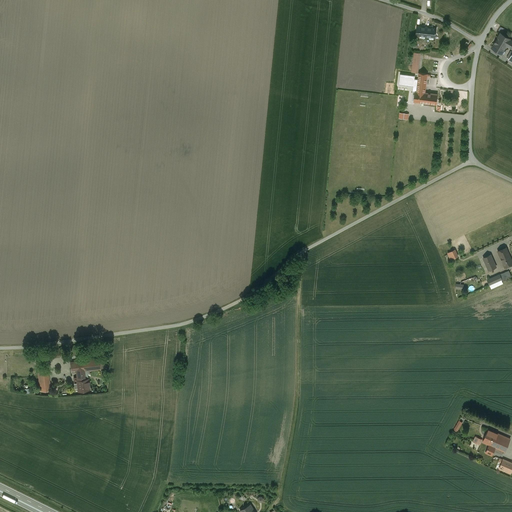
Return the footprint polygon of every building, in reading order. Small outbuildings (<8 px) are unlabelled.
[(436,28),(417,26),(416,36),(435,37),(436,32),(435,32),(436,28)] [(511,38),(501,32),(500,34),(510,40),(506,45),(511,48),(511,38)] [(510,40),(500,34),(492,48),(501,53),(506,45),(510,40)] [(427,74),(419,73),(416,91),(415,91),(413,101),(436,104),(437,99),(437,94),(435,94),(425,93),(427,74)] [(511,261),(506,248),(498,251),(505,267),(511,264),(511,261)] [(491,255),(483,258),(489,270),(496,267),(491,255)] [(509,270),(499,275),(502,280),(501,280),(502,281),(511,277),(509,270)] [(499,275),(487,280),(490,285),(501,280),(502,280),(499,275)] [(55,350),(39,352),(40,359),(56,357),(55,350)] [(98,359),(70,362),(71,372),(76,371),(83,371),(100,369),(98,359)] [(38,369),(38,372),(40,391),(50,390),(48,368),(38,369)] [(83,371),(76,371),(77,381),(78,381),(79,391),(90,389),(88,379),(85,379),(83,371)] [(498,434),(488,429),(483,442),(489,445),(492,446),(498,434)] [(510,439),(498,434),(492,446),(489,445),(484,457),(490,459),(492,455),(501,459),(510,439)] [(511,463),(503,460),(499,469),(510,474),(511,469),(511,463)]
